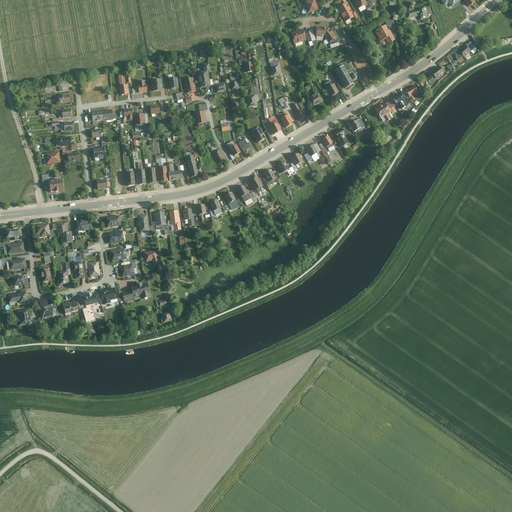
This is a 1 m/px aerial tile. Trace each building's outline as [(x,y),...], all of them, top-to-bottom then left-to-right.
[(318,10),(314,0),(305,3),(306,5),(304,9),(308,12),(309,13),(318,10)] [(366,3),(364,0),(353,0),(354,0),(359,9),(365,6),(367,4),(366,3)] [(367,4),(365,6),(367,10),(373,7),(372,4),(370,1),(366,3),(367,4)] [(337,9),(341,16),(351,10),(347,3),(340,7),(337,9)] [(430,19),(426,7),(418,9),(418,10),(407,13),(409,20),(420,17),(421,21),(430,19)] [(351,10),(341,16),(345,23),(353,18),(355,17),(353,14),(351,10)] [(393,24),(390,18),(385,21),(388,27),(393,24)] [(386,25),(375,31),(381,42),(386,39),(388,44),(396,40),(390,30),(389,31),(386,25)] [(316,37),(324,38),(329,28),(316,28),(316,37)] [(329,28),(324,38),(329,44),(336,38),(329,28)] [(303,30),(291,33),(294,44),(306,41),(303,30)] [(474,47),(471,43),(456,56),(460,60),(474,47)] [(281,75),(278,61),(270,63),(273,77),(281,75)] [(203,71),(198,72),(201,89),(211,87),(209,74),(211,73),(210,63),(202,64),(203,71)] [(254,72),(253,63),(243,65),(244,74),(254,72)] [(334,72),(339,80),(348,75),(344,67),(342,67),(340,64),(335,67),(337,70),(334,72)] [(441,68),(433,74),(437,80),(445,74),(441,68)] [(125,73),(118,73),(121,96),(127,95),(125,73)] [(353,83),(348,75),(339,80),(344,89),(353,83)] [(177,79),(169,80),(170,90),(179,89),(177,79)] [(196,92),(193,79),(184,81),(187,94),(196,92)] [(162,80),(152,81),(153,92),(163,91),(162,80)] [(240,89),(238,80),(231,81),(232,91),(240,89)] [(138,86),(139,94),(147,93),(146,85),(145,85),(145,81),(138,81),(139,86),(138,86)] [(339,93),(334,85),(332,86),(330,82),(324,85),(326,89),(326,90),(331,98),(339,93)] [(225,83),(216,85),(217,93),(226,92),(225,83)] [(415,87),(407,91),(410,98),(419,93),(415,87)] [(404,93),(393,100),(397,107),(400,105),(402,109),(410,104),(404,93)] [(318,94),(308,99),(313,108),(323,103),(318,94)] [(258,107),(256,95),(246,97),(248,109),(258,107)] [(69,96),(59,97),(60,104),(70,103),(69,96)] [(390,101),(386,104),(392,114),(396,112),(390,101)] [(307,118),(303,111),(301,112),(297,104),(293,106),(297,114),(296,114),(300,121),(307,118)] [(385,105),(376,110),(381,119),(384,118),(387,123),(391,120),(388,115),(390,114),(385,105)] [(159,106),(151,107),(152,115),(160,114),(159,106)] [(52,118),(52,122),(62,120),(61,109),(58,109),(59,117),(52,118)] [(71,109),(62,110),(63,119),(72,118),(71,109)] [(132,109),(123,110),(124,118),(128,118),(128,122),(134,122),(132,109)] [(112,110),(102,112),(103,122),(113,120),(112,110)] [(103,122),(102,112),(91,113),(93,123),(103,122)] [(207,124),(204,113),(195,114),(197,125),(207,124)] [(143,114),(135,115),(136,126),(145,125),(143,114)] [(290,115),(281,119),(286,129),(293,125),(291,120),(292,119),(290,115)] [(276,120),(268,124),(275,135),(282,131),(276,120)] [(357,121),(349,126),(354,134),(362,129),(357,121)] [(72,123),(64,124),(65,133),(74,132),(72,123)] [(99,130),(92,131),(93,139),(102,138),(102,132),(99,132),(99,130)] [(341,130),(335,133),(338,138),(336,139),(341,149),(349,144),(341,130)] [(267,140),(261,131),(254,135),(259,144),(267,140)] [(329,137),(322,141),(326,148),(333,144),(329,137)] [(70,138),(59,139),(60,147),(71,146),(70,138)] [(245,141),(240,144),(243,150),(245,149),(248,151),(250,150),(251,149),(250,143),(247,144),(245,141)] [(209,150),(215,161),(216,161),(219,166),(226,162),(223,156),(224,155),(221,150),(218,151),(213,142),(208,144),(210,148),(211,147),(212,148),(209,150)] [(241,154),(236,146),(230,150),(234,158),(241,154)] [(314,146),(307,150),(311,158),(318,154),(314,146)] [(103,149),(93,150),(94,159),(104,158),(103,149)] [(59,153),(45,154),(46,165),(60,164),(59,153)] [(78,153),(68,155),(69,163),(79,162),(78,153)] [(165,154),(156,155),(158,165),(166,164),(165,154)] [(298,155),(292,158),(296,167),(303,163),(298,155)] [(199,177),(193,156),(186,158),(191,179),(199,177)] [(285,163),(278,166),(282,174),(289,170),(285,163)] [(146,185),(145,170),(144,171),(143,164),(137,164),(139,185),(146,185)] [(176,173),(177,181),(183,180),(182,172),(181,172),(180,164),(175,164),(177,173),(176,173)] [(168,182),(166,167),(159,168),(161,183),(168,182)] [(156,184),(155,168),(148,169),(149,185),(156,184)] [(270,171),(264,174),(269,184),(276,180),(270,171)] [(135,187),(134,173),(126,174),(127,187),(135,187)] [(124,188),(122,174),(114,175),(115,189),(124,188)] [(257,176),(249,181),(255,190),(261,187),(263,186),(257,176)] [(62,180),(49,181),(51,193),(63,192),(62,180)] [(105,181),(97,182),(98,191),(106,190),(105,181)] [(244,185),(237,188),(245,202),(251,198),(244,185)] [(255,190),(253,192),(256,197),(257,198),(261,196),(259,193),(263,191),(261,187),(255,190)] [(231,192),(225,196),(229,203),(236,199),(231,192)] [(218,199),(210,202),(215,215),(223,212),(218,199)] [(206,213),(204,204),(198,206),(200,214),(206,213)] [(191,209),(183,210),(184,219),(188,219),(189,226),(195,226),(193,215),(192,215),(191,209)] [(180,230),(178,210),(170,211),(171,224),(174,224),(175,231),(180,230)] [(166,224),(164,212),(155,213),(156,222),(157,228),(157,230),(164,229),(165,235),(169,234),(168,224),(166,224)] [(149,226),(147,214),(138,215),(141,233),(149,231),(149,226)] [(120,215),(105,217),(106,227),(121,225),(120,215)] [(92,218),(75,220),(77,231),(93,229),(92,218)] [(67,221),(56,222),(56,223),(57,229),(57,234),(60,233),(62,243),(72,242),(71,232),(68,233),(67,221)] [(48,223),(34,225),(35,234),(49,233),(49,230),(48,223)] [(13,227),(14,237),(21,236),(20,226),(13,227)] [(14,237),(13,227),(5,228),(6,238),(14,237)] [(122,230),(107,233),(109,243),(124,241),(122,230)] [(10,244),(6,244),(6,248),(7,254),(24,252),(22,242),(10,244)] [(69,249),(69,257),(77,256),(76,242),(73,242),(73,249),(69,249)] [(125,248),(110,250),(112,261),(127,259),(125,248)] [(156,249),(143,252),(146,262),(152,260),(154,266),(160,264),(156,249)] [(11,260),(8,260),(8,262),(9,270),(26,268),(25,258),(11,260)] [(124,262),(125,265),(133,263),(134,268),(136,268),(135,260),(124,262)] [(82,261),(73,262),(75,279),(85,277),(82,261)] [(98,261),(87,262),(89,277),(100,275),(98,261)] [(125,265),(120,266),(122,277),(135,274),(134,268),(133,263),(125,265)] [(51,281),(49,267),(40,268),(42,282),(51,281)] [(69,283),(67,270),(58,272),(59,284),(69,283)] [(24,284),(23,275),(13,277),(12,277),(13,286),(24,284)] [(147,282),(131,287),(132,290),(134,298),(141,297),(141,299),(151,296),(147,282)] [(114,287),(100,291),(102,296),(104,305),(111,303),(110,300),(117,298),(114,287)] [(134,298),(132,290),(122,292),(125,303),(134,300),(134,298)] [(26,292),(7,295),(8,302),(18,300),(19,303),(27,301),(26,292)] [(94,292),(83,295),(83,296),(86,308),(92,307),(97,305),(95,298),(94,292)] [(83,296),(79,297),(81,303),(86,323),(96,321),(92,307),(86,308),(83,296)] [(102,296),(95,298),(97,305),(98,308),(104,306),(104,305),(102,296)] [(167,299),(158,301),(160,309),(163,309),(162,306),(168,305),(167,299)] [(78,310),(76,301),(62,304),(65,313),(78,310)] [(55,303),(38,307),(41,319),(58,315),(55,303)] [(29,309),(17,311),(19,325),(26,324),(26,328),(32,327),(29,309)] [(170,314),(170,311),(161,314),(163,323),(172,320),(170,314)]
